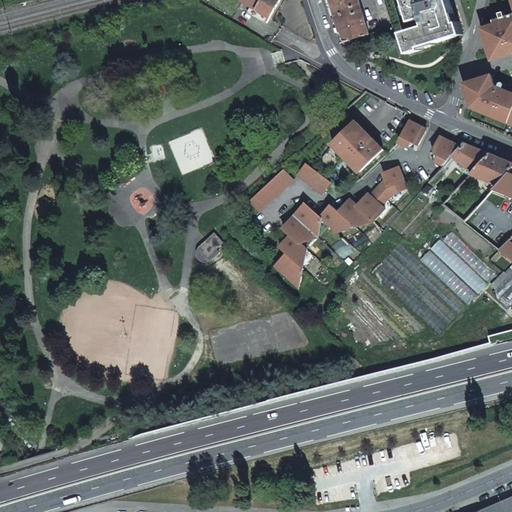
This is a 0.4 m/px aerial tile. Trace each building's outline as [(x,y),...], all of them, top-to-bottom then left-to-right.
[(242,0),(251,6),(267,15),(272,17),(281,0),(242,0)] [(359,0),(331,0),(343,30),(341,31),(345,40),(371,31),(359,0)] [(455,21),(448,0),(404,0),(410,20),(421,17),(424,25),(402,31),(408,52),(420,48),(419,46),(462,33),(458,21),(455,21)] [(248,11),(264,20),(267,15),(251,6),(248,11)] [(511,18),(484,27),(486,36),(489,35),(493,45),(489,46),(493,57),(511,50),(511,18)] [(511,95),(494,88),(496,85),(493,74),(468,82),(470,89),(467,90),(472,96),(470,98),(475,104),(485,109),(484,112),(492,115),(493,112),(503,116),(502,119),(509,123),(511,120),(511,95)] [(511,91),(496,85),(494,88),(511,95),(511,91)] [(422,126),(411,120),(403,136),(417,143),(419,144),(426,131),(421,128),(422,126)] [(355,122),(334,144),(362,174),(385,152),(355,122)] [(417,143),(403,136),(399,142),(414,149),(417,143)] [(449,160),(462,146),(447,139),(446,141),(440,138),(433,152),(435,153),(449,160)] [(215,141),(207,150),(219,161),(227,152),(215,141)] [(491,152),(466,142),(454,155),(473,171),(491,152)] [(472,173),(498,184),(511,168),(511,161),(491,152),(473,171),(472,173)] [(449,160),(435,153),(432,159),(444,165),(449,160)] [(307,161),(298,173),(322,192),(331,181),(307,161)] [(251,198),(263,211),(296,180),(285,168),(251,198)] [(275,264),(292,279),(303,267),(296,261),(307,248),(300,242),(322,217),(337,231),(348,219),(355,225),(367,213),(374,220),(385,207),(382,204),(392,193),(408,187),(401,168),(389,172),(390,175),(386,177),(384,176),(368,193),(366,191),(357,200),(360,202),(357,205),(355,203),(350,198),(341,207),(344,210),(341,212),(339,210),(334,206),(331,208),(328,206),(320,216),(307,204),(305,207),(302,205),(285,223),(288,225),(285,228),(290,233),(281,242),(284,244),(281,247),(286,252),(289,254),(286,257),(284,254),(275,264)] [(511,168),(498,184),(495,187),(511,194),(511,168)] [(322,217),(300,242),(318,236),(322,217)] [(54,231),(53,245),(92,248),(94,235),(54,231)] [(208,239),(218,249),(225,241),(216,232),(208,239)] [(511,236),(500,249),(511,258),(511,262),(509,266),(511,268),(511,236)] [(221,252),(218,249),(208,239),(201,245),(199,252),(199,255),(201,258),(203,260),(206,261),(209,261),(212,260),(214,259),(221,252)] [(303,267),(292,279),(299,286),(303,267)] [(511,272),(507,277),(496,289),(498,299),(501,297),(510,305),(511,303),(511,272)] [(239,286),(250,283),(247,276),(237,279),(239,286)] [(223,281),(228,290),(234,286),(228,278),(223,281)] [(511,511),(511,495),(473,511),(511,511)]
